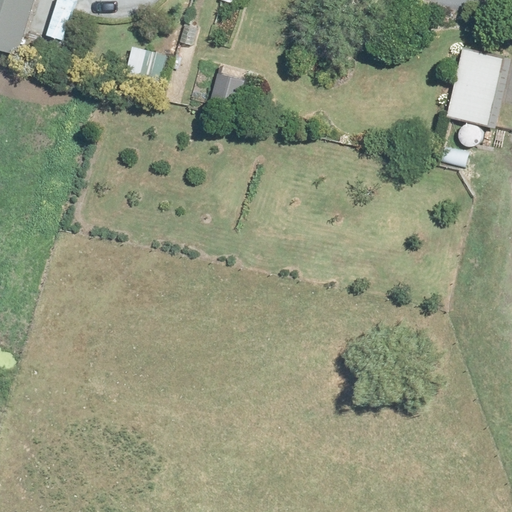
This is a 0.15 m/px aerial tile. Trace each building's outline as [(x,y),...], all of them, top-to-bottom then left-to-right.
[(0,0),(0,45),(20,51),(34,0),(0,0)] [(239,0),(218,0),(218,7),(238,10),(239,0)] [(201,31),(183,26),(166,102),(185,106),(201,31)] [(167,55),(132,46),(125,75),(160,84),(167,55)] [(511,55),(463,46),(450,117),(469,122),(467,122),(466,124),(464,125),(463,127),(462,129),(461,131),(461,133),(461,135),(462,138),(463,139),(464,141),(465,143),(467,144),(469,145),(471,146),(473,146),(476,146),(478,145),(480,144),(482,143),(483,142),(484,140),(485,138),(486,136),(486,134),(486,131),(485,129),(485,127),(483,125),(482,124),(502,127),(511,72),(511,55)] [(249,69),(221,65),(217,101),(244,105),(249,69)] [(471,149),(443,144),(440,163),(468,168),(471,149)] [(404,203),(386,216),(400,234),(418,220),(404,203)]
